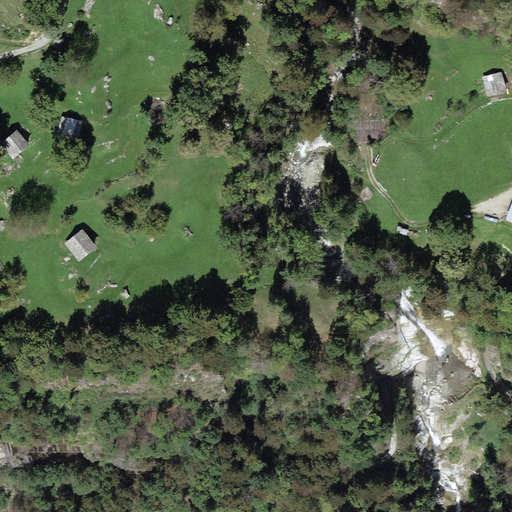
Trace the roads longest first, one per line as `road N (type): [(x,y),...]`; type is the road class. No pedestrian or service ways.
road 1 (track): [(376,360),(392,336),(437,315),(471,329),(511,405)]
road 2 (track): [(511,220),(404,220),(374,183),(366,142)]
road 3 (track): [(376,360),(394,444),(319,511)]
